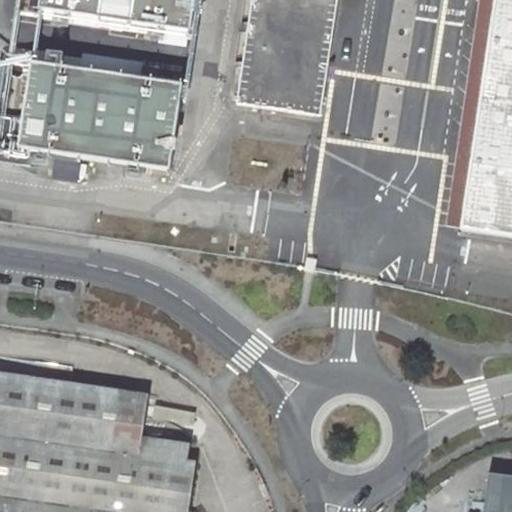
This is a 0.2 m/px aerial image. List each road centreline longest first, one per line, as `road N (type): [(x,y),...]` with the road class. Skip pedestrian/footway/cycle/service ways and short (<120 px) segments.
road 1 (tertiary): [(305,398),(193,306),(132,274),(0,248)]
road 2 (tertiary): [(305,398),(291,436),(294,456),(318,488),(337,496)]
